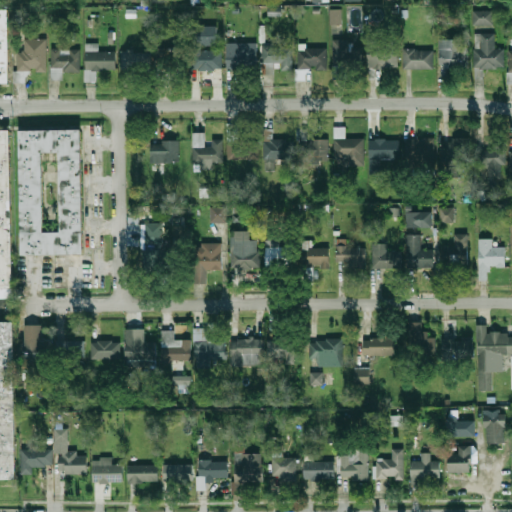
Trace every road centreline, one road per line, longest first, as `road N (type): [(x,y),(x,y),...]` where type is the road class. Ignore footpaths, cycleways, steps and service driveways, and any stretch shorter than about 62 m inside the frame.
road 1 (residential): [(0,105),(511,108)]
road 2 (residential): [(29,302),(511,301)]
road 3 (residential): [(119,302),(118,104)]
